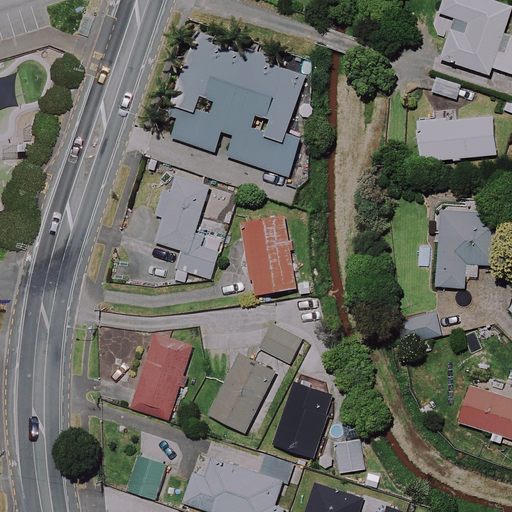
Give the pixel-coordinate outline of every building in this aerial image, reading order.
[(511,74),(511,36),(505,35),(511,12),(511,7),(489,0),(446,0),(441,14),(471,24),(467,35),(453,31),(443,60),(491,76),(493,68),(511,74)] [(272,59),(204,37),(195,65),(189,63),(172,115),(180,118),(173,139),(217,153),(224,132),(237,136),(230,158),(291,178),(303,140),(290,136),(308,78),(270,66),(272,59)] [(0,114),(23,108),(37,49),(0,58),(0,114)] [(464,84),(439,76),(433,94),(458,102),(464,84)] [(498,157),(495,117),(419,123),(423,163),(498,157)] [(226,248),(196,240),(211,188),(174,178),(162,221),(165,222),(158,244),(184,251),(178,272),(216,283),(226,248)] [(503,218),(444,212),(437,287),(467,290),(468,277),(479,278),(481,264),(498,266),(503,218)] [(292,219),(244,226),(255,297),(303,289),(292,219)] [(443,335),(436,313),(401,324),(408,346),(443,335)] [(304,340),(274,325),(262,349),(292,364),(304,340)] [(194,346),(157,335),(134,409),(171,420),(194,346)] [(278,372),(241,354),(211,415),(247,433),(278,372)] [(335,394),(299,380),(275,444),(314,459),(330,417),(327,416),(335,394)] [(511,398),(472,387),(461,423),(495,433),(492,441),(503,444),(505,437),(511,439),(511,398)] [(363,447),(336,451),(339,474),(366,470),(363,447)] [(293,466),(267,456),(260,476),(201,455),(184,503),(210,511),(286,511),(288,510),(279,507),(293,466)] [(169,467),(138,457),(127,490),(158,500),(169,467)] [(359,511),(363,500),(317,485),(308,511),(399,511),(389,509),(388,511),(359,511)]
